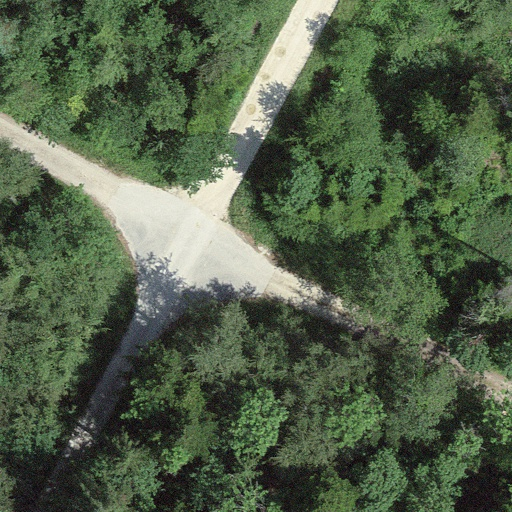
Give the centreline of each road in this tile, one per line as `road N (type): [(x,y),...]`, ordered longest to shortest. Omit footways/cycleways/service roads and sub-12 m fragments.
road 1 (track): [(53,511),(328,0)]
road 2 (track): [(511,396),(193,243),(0,133)]
